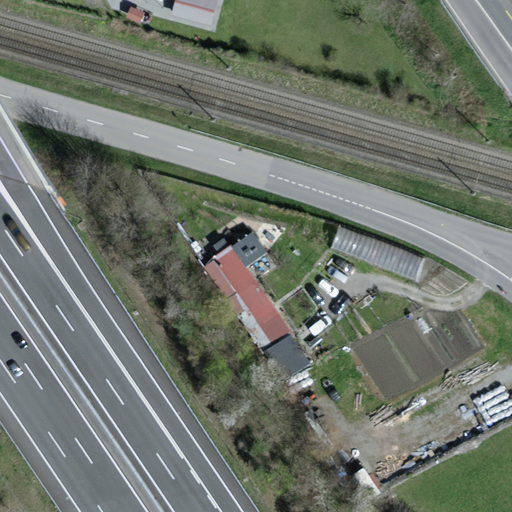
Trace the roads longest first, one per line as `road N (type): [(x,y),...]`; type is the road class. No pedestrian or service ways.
road 1 (unclassified): [(460,232),(0,89)]
road 2 (motorway): [(215,511),(0,155)]
road 3 (motorway): [(196,511),(0,219)]
road 4 (motorway): [(0,344),(113,511)]
